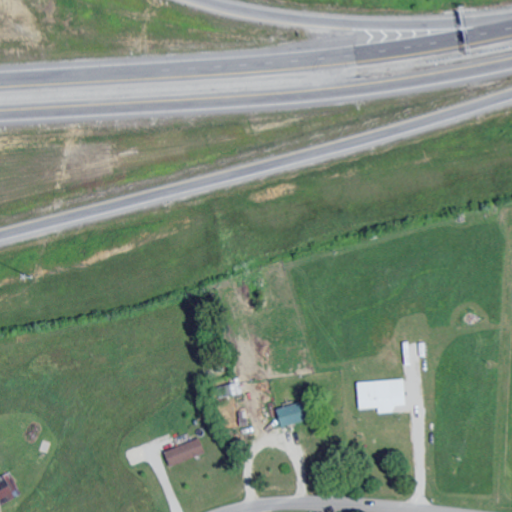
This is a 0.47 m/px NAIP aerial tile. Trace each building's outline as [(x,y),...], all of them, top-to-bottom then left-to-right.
[(355,381),(356,409),(376,408),(376,414),(392,413),(391,406),(403,406),(402,380),(355,381)] [(276,427),(299,423),(296,405),(274,408),(276,427)] [(237,427),(247,426),(245,411),(236,412),(237,427)] [(162,450),(166,465),(203,455),(199,440),(162,450)] [(0,478),(0,497),(12,492),(5,476),(0,478)]
